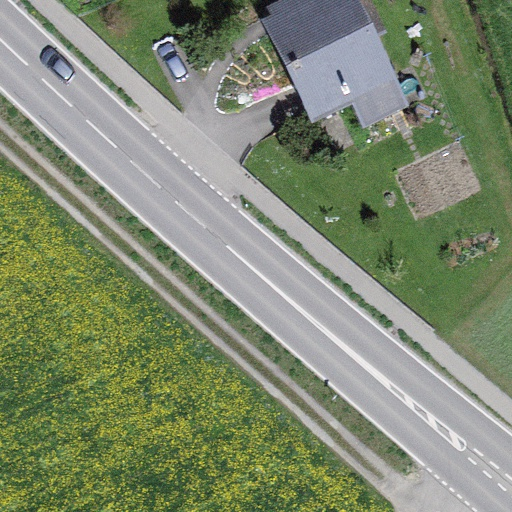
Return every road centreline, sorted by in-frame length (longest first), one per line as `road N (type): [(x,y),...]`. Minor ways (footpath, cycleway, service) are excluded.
road 1 (secondary): [(0,30),(155,179),(511,478)]
road 2 (track): [(0,144),(404,511)]
